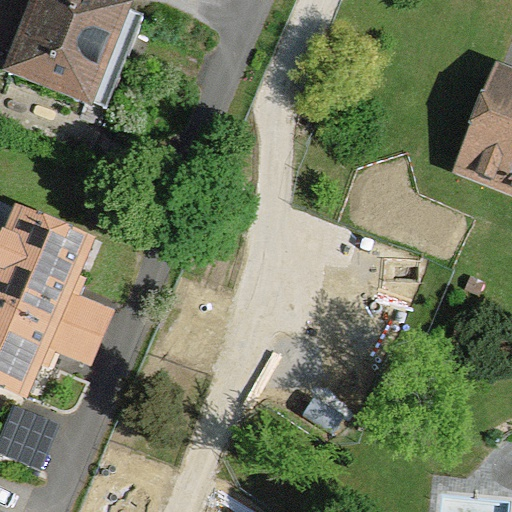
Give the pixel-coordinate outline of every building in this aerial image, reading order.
[(96,0),(42,0),(13,74),(91,105),(128,12),(96,0)] [(511,88),(500,123),(483,117),(461,174),(511,193),(511,88)] [(22,218),(0,268),(0,296),(58,322),(69,296),(89,245),(22,218)] [(46,351),(58,322),(0,296),(0,385),(28,398),(46,351)] [(114,315),(69,296),(58,322),(46,351),(91,369),(114,315)]
